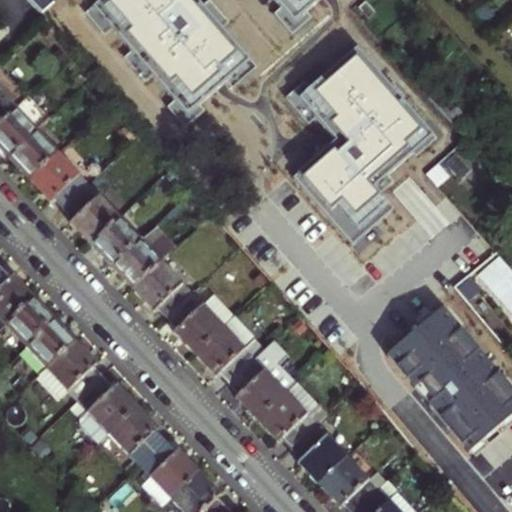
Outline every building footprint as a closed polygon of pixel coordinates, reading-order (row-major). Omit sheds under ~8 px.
[(29,0),(42,14),(54,4),(50,0),(29,0)] [(249,62),(193,0),(103,0),(91,11),(187,118),(249,62)] [(320,0),(271,0),(292,25),(320,0)] [(380,14),(371,2),(362,9),(371,21),(380,14)] [(432,133),(357,48),(299,100),(337,143),(325,153),(324,152),(293,178),(354,247),(396,209),(376,187),(414,154),(411,151),(432,133)] [(50,58),(59,66),(66,59),(58,50),(50,58)] [(0,123),(27,98),(0,69),(0,123)] [(0,147),(2,146),(11,155),(36,131),(48,120),(27,98),(0,123),(0,147)] [(445,115),(455,127),(465,118),(455,106),(445,115)] [(132,137),(124,128),(113,139),(121,147),(132,137)] [(16,168),(28,180),(57,152),(36,131),(11,155),(20,165),(16,168)] [(0,147),(0,150),(7,158),(11,155),(2,146),(0,147)] [(52,199),(62,210),(88,185),(57,152),(28,180),(40,193),(43,189),(52,199)] [(486,160),(492,168),(502,159),(496,152),(486,160)] [(16,168),(20,165),(11,155),(7,158),(16,168)] [(426,175),(437,188),(448,177),(438,165),(426,175)] [(166,185),(173,192),(181,186),(174,178),(166,185)] [(78,233),(90,246),(119,218),(88,185),(62,210),(72,220),(81,230),(78,233)] [(43,189),(40,193),(49,202),(52,199),(43,189)] [(105,255),(114,264),(140,240),(119,218),(90,246),(102,258),(105,255)] [(69,223),(78,233),(81,230),(72,220),(69,223)] [(160,261),(140,240),(114,264),(123,273),(120,277),(131,289),(160,261)] [(102,258),(111,267),(114,264),(105,255),(102,258)] [(156,308),(166,319),(191,294),(160,261),(131,289),(143,302),(147,298),(156,308)] [(111,267),(120,277),(123,273),(114,264),(111,267)] [(0,331),(5,327),(34,299),(22,286),(19,290),(10,280),(0,269),(0,331)] [(19,290),(22,286),(13,277),(10,280),(19,290)] [(255,284),(260,290),(266,283),(262,278),(255,284)] [(181,342),(193,355),(222,327),(232,317),(212,295),(202,305),(191,294),(166,319),(176,329),(185,339),(181,342)] [(143,302),(152,311),(156,308),(147,298),(143,302)] [(25,349),(51,324),(42,314),(46,311),(34,299),(5,327),(7,329),(25,349)] [(511,415),(511,389),(443,307),(387,354),(469,453),(511,415)] [(42,314),(51,324),(55,321),(46,311),(42,314)] [(243,349),(254,339),(233,317),(222,327),(243,349)] [(60,333),(64,330),(55,321),(51,324),(60,333)] [(64,330),(60,333),(51,324),(25,349),(46,370),(75,342),(64,330)] [(218,373),(228,384),(264,350),(254,339),(243,349),(222,327),(193,355),(205,367),(209,364),(218,373)] [(7,329),(0,335),(0,337),(17,356),(18,356),(25,349),(7,329)] [(176,329),(173,333),(181,342),(185,339),(176,329)] [(77,403),(103,378),(93,368),(84,358),(87,355),(75,342),(46,370),(66,392),(77,403)] [(264,350),(228,384),(238,394),(247,404),(243,407),(255,420),(284,392),(295,382),(278,365),(285,359),(270,344),(264,350)] [(39,377),(46,370),(25,349),(18,356),(39,377)] [(84,358),(93,368),(96,365),(87,355),(84,358)] [(205,367),(214,377),(218,373),(209,364),(205,367)] [(38,378),(58,400),(66,392),(46,370),(39,377),(38,378)] [(103,378),(77,403),(70,410),(79,420),(86,413),(108,436),(137,408),(126,396),(123,399),(113,389),(103,378)] [(290,449),(315,425),(326,415),(295,382),(284,392),(255,420),(267,432),(271,429),(280,439),(290,449)] [(123,399),(126,396),(116,386),(113,389),(123,399)] [(238,394),(234,398),(243,407),(247,404),(238,394)] [(137,408),(108,436),(133,462),(139,469),(165,444),(155,433),(146,423),(149,420),(137,408)] [(79,420),(79,426),(97,446),(108,436),(86,413),(79,420)] [(146,423),(155,433),(158,430),(149,420),(146,423)] [(317,485),(346,458),(315,425),(290,449),(300,460),(309,470),(305,473),(317,485)] [(22,436),(36,441),(39,433),(25,428),(22,436)] [(267,432),(276,442),(280,439),(271,429),(267,432)] [(32,448),(43,459),(49,453),(39,442),(32,448)] [(165,444),(139,469),(150,480),(170,501),(200,473),(188,461),(185,464),(175,454),(165,444)] [(175,454),(185,464),(188,461),(178,451),(175,454)] [(342,504),(349,511),(354,511),(377,490),(368,481),(346,458),(317,485),(329,498),(333,494),(342,504)] [(300,460),(296,463),(305,473),(309,470),(300,460)] [(139,469),(133,462),(124,471),(130,477),(139,469)] [(200,473),(170,501),(180,511),(224,511),(227,509),(217,499),(208,489),(211,485),(200,473)] [(368,481),(377,490),(386,482),(377,473),(368,481)] [(162,509),(170,501),(150,480),(142,488),(162,509)] [(397,511),(388,502),(397,494),(398,492),(387,481),(386,482),(377,490),(354,511),(397,511)] [(221,495),(211,485),(208,489),(217,499),(221,495)] [(329,498),(338,507),(342,504),(333,494),(329,498)] [(397,511),(414,511),(397,494),(388,502),(397,511)]
